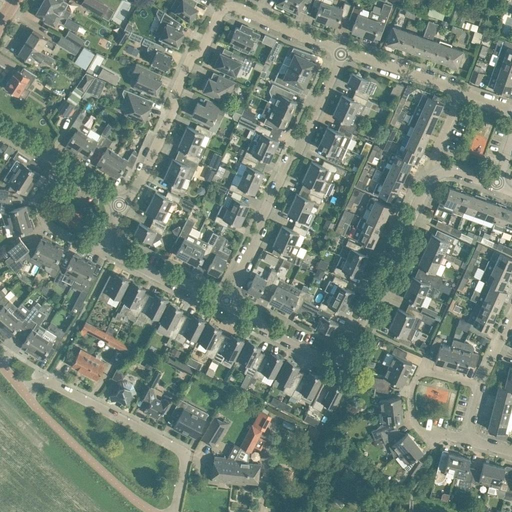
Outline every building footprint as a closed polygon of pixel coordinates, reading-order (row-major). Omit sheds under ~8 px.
[(43,0),(41,3),(67,18),(70,12),(65,9),(68,3),(63,0),(43,0)] [(95,0),(92,0),(88,8),(102,16),(108,20),(114,10),(107,6),(95,0)] [(190,4),(193,0),(177,0),(180,2),(175,11),(189,20),(197,8),(190,4)] [(289,0),(287,7),(297,12),(303,0),(310,3),(310,0),(289,0)] [(325,22),(332,4),(332,0),(314,0),(312,6),(313,6),(318,8),(314,19),(325,22)] [(448,22),(454,24),(458,13),(461,3),(454,0),(453,0),(446,21),(448,22)] [(332,4),(325,22),(336,26),(340,15),(345,17),(345,18),(346,18),(350,4),(344,2),(342,8),(332,4)] [(67,18),(41,3),(39,6),(39,7),(39,8),(38,7),(36,7),(34,11),(35,13),(36,13),(35,14),(49,22),(55,26),(58,20),(63,23),(63,24),(76,30),(79,24),(67,18)] [(368,17),(362,35),(373,39),(377,28),(382,30),(382,31),(387,17),(391,6),(383,3),(380,13),(371,10),(369,17),(368,17)] [(362,35),(368,17),(358,13),(360,7),(354,5),(349,19),(350,19),(355,20),(351,31),(362,35)] [(439,10),(435,9),(429,7),(427,15),(442,20),(444,13),(445,14),(446,11),(445,10),(445,9),(440,7),(439,10)] [(174,29),(178,21),(164,12),(160,21),(163,29),(160,37),(177,45),(178,44),(179,45),(181,40),(180,39),(183,32),(174,29)] [(478,26),(467,22),(466,24),(463,23),(465,17),(459,15),(455,24),(476,31),(477,27),(478,26)] [(422,54),(433,22),(429,20),(423,37),(414,33),(408,50),(411,51),(411,52),(416,54),(417,52),(422,54)] [(133,28),(132,24),(128,22),(124,28),(131,32),(133,28)] [(439,42),(432,40),(438,23),(433,22),(422,54),(427,56),(426,58),(432,59),(433,58),(435,59),(442,40),(439,40),(439,42)] [(397,46),(403,30),(393,26),(387,44),(394,46),(395,45),(397,46)] [(236,27),(233,32),(230,30),(227,36),(234,39),(232,44),(247,51),(252,41),(256,42),(260,34),(252,30),(251,33),(236,27)] [(26,40),(40,49),(43,43),(53,49),(56,44),(33,29),(26,40)] [(64,37),(80,46),(84,40),(68,30),(64,37)] [(408,50),(414,33),(403,30),(397,46),(400,47),(399,48),(405,50),(406,49),(408,50)] [(166,47),(144,37),(131,31),(130,33),(128,37),(148,46),(147,48),(147,50),(148,51),(149,53),(152,54),(149,62),(166,70),(167,67),(169,68),(170,64),(169,64),(172,56),(164,52),(166,47)] [(474,31),(471,42),(479,44),(482,33),(474,31)] [(273,45),(276,39),(265,34),(262,40),(273,45)] [(80,46),(64,37),(61,35),(57,42),(76,54),(82,58),(86,50),(80,47),(80,46)] [(118,35),(115,41),(122,46),(126,39),(118,35)] [(511,43),(504,40),(498,38),(493,53),(499,55),(511,60),(511,43)] [(45,53),(40,49),(26,40),(18,53),(32,62),(34,58),(40,61),(41,59),(50,65),(54,58),(45,53)] [(446,63),(452,47),(451,46),(451,44),(442,40),(435,59),(438,60),(438,61),(443,63),(444,62),(446,63)] [(269,54),(267,59),(272,60),(275,61),(276,59),(276,56),(276,55),(281,43),(275,41),(273,45),(269,54)] [(307,59),(310,53),(293,47),(289,56),(292,59),(289,65),(309,75),(310,73),(311,74),(314,68),(312,67),(314,62),(307,59)] [(452,47),(446,63),(449,64),(448,65),(456,68),(462,50),(452,47)] [(220,52),(214,65),(235,75),(238,68),(248,72),(254,60),(232,51),(230,57),(220,52)] [(511,60),(499,55),(495,65),(500,67),(511,71),(511,60)] [(154,77),(156,72),(153,70),(136,63),(132,73),(137,76),(133,86),(149,93),(149,91),(156,94),(157,92),(160,85),(159,85),(161,81),(160,80),(158,79),(154,77)] [(306,81),(309,75),(289,65),(286,72),(278,72),(274,80),(291,89),(293,85),(295,86),(296,83),(305,88),(308,81),(306,81)] [(511,71),(500,67),(495,65),(494,65),(491,75),(496,78),(511,83),(511,81),(511,71)] [(18,94),(23,86),(26,88),(36,74),(24,66),(21,71),(18,69),(15,74),(13,73),(5,86),(18,94)] [(119,77),(102,67),(98,75),(115,84),(119,77)] [(479,83),(483,73),(473,69),(470,80),(479,83)] [(75,87),(84,92),(92,79),(95,76),(85,72),(75,87)] [(354,93),(367,99),(370,93),(364,91),(369,80),(361,77),(361,76),(361,74),(359,73),(357,73),(355,73),(355,74),(352,72),(347,83),(357,88),(355,93),(354,93)] [(209,77),(203,90),(221,99),(224,92),(230,95),(235,82),(219,74),(216,80),(209,77)] [(95,76),(92,79),(104,84),(106,81),(95,76)] [(511,83),(496,78),(493,88),(495,89),(510,94),(511,89),(511,87),(510,87),(511,83)] [(274,103),(292,112),(292,111),(293,111),(295,107),(295,106),(297,101),(287,97),(290,91),(272,83),(269,90),(271,96),(276,98),(274,103)] [(393,90),(400,93),(404,86),(396,83),(393,90)] [(139,102),(142,96),(140,95),(124,88),(122,92),(124,97),(127,105),(128,106),(126,112),(133,115),(132,117),(137,119),(138,117),(141,119),(151,115),(149,109),(150,107),(140,102),(139,102)] [(354,113),(360,115),(365,105),(370,107),(378,111),(380,105),(372,101),(367,99),(354,93),(354,94),(352,99),(342,94),(337,105),(354,113)] [(438,114),(443,104),(422,94),(418,104),(423,107),(438,114)] [(57,109),(67,116),(74,106),(64,99),(57,109)] [(197,102),(192,115),(201,119),(200,122),(210,127),(214,117),(218,119),(221,118),(226,107),(208,99),(205,105),(197,102)] [(233,102),(230,109),(234,111),(241,114),(244,108),(245,106),(242,104),(238,102),(235,101),(233,102)] [(290,116),(292,112),(274,103),(267,117),(266,116),(263,123),(275,128),(278,122),(285,126),(287,122),(288,122),(290,117),(290,116)] [(361,116),(360,115),(354,113),(337,105),(332,115),(342,120),(340,125),(339,125),(352,131),(355,126),(356,126),(361,116)] [(438,114),(423,107),(418,117),(434,124),(438,114)] [(241,114),(241,116),(247,118),(250,111),(244,108),(241,114)] [(241,116),(241,114),(234,111),(232,115),(233,119),(238,121),(241,116)] [(429,133),(434,124),(413,114),(409,124),(414,126),(429,133)] [(77,128),(81,121),(80,121),(76,118),(69,129),(74,132),(66,145),(67,145),(66,147),(72,151),(73,149),(76,151),(87,134),(77,128)] [(182,136),(200,144),(204,134),(210,136),(212,130),(199,124),(199,125),(197,130),(187,126),(182,136)] [(255,132),(251,140),(256,143),(274,151),(279,140),(275,138),(268,135),(271,130),(258,124),(258,125),(256,125),(255,128),(256,129),(255,131),(255,132)] [(350,137),(352,131),(339,125),(339,126),(340,126),(337,131),(327,126),(322,137),(346,148),(351,137),(350,137)] [(425,143),(429,133),(414,126),(409,136),(425,143)] [(101,133),(100,135),(90,129),(87,134),(76,151),(79,153),(78,155),(85,159),(86,157),(86,158),(94,145),(100,148),(106,137),(101,133)] [(195,154),(200,144),(182,136),(177,147),(188,152),(185,157),(185,156),(185,157),(198,163),(201,157),(195,154)] [(385,144),(388,138),(383,136),(379,146),(381,147),(385,149),(387,145),(385,144)] [(420,153),(425,143),(409,136),(405,146),(420,153)] [(107,170),(117,153),(108,147),(112,141),(106,137),(100,148),(105,151),(96,164),(97,164),(96,166),(103,170),(104,168),(107,170)] [(341,158),(346,148),(322,137),(317,147),(328,152),(325,157),(338,163),(340,158),(341,158)] [(368,154),(372,143),(367,141),(362,152),(368,154)] [(269,161),(274,151),(256,143),(252,153),(246,150),(243,156),(257,162),(256,161),(259,156),(269,161)] [(381,147),(379,146),(374,144),(370,154),(374,156),(377,150),(378,151),(381,147)] [(416,163),(420,153),(405,146),(403,151),(398,148),(395,154),(411,161),(413,162),(416,163)] [(30,159),(17,150),(13,158),(21,163),(15,173),(32,183),(34,180),(35,181),(40,175),(38,174),(38,173),(26,165),(30,159)] [(411,161),(395,154),(391,152),(387,161),(391,164),(407,171),(409,166),(411,167),(413,162),(411,161)] [(132,168),(137,156),(131,153),(127,159),(117,153),(107,170),(110,172),(109,174),(115,178),(116,176),(117,177),(125,164),(132,168)] [(256,163),(257,162),(243,156),(236,172),(259,183),(264,172),(254,167),(256,162),(256,163)] [(191,179),(198,163),(185,157),(183,162),(172,158),(168,169),(185,176),(191,179)] [(216,169),(218,163),(211,160),(208,166),(216,169)] [(343,175),(346,170),(324,160),(323,160),(324,160),(322,165),(311,160),(306,171),(329,182),(334,171),(343,175)] [(402,181),(407,171),(391,164),(389,168),(385,166),(382,171),(402,181)] [(208,168),(204,178),(210,181),(215,171),(208,168)] [(180,187),(185,176),(168,169),(163,179),(173,184),(171,189),(170,189),(184,195),(186,189),(180,187)] [(322,198),(329,182),(306,171),(301,182),(312,186),(310,192),(309,191),(309,192),(322,198)] [(398,190),(402,181),(382,171),(378,181),(398,190)] [(254,193),(259,183),(236,172),(229,188),(242,194),(244,189),(254,193)] [(30,186),(32,183),(15,173),(9,183),(26,193),(27,194),(32,187),(30,186)] [(361,173),(358,179),(363,181),(366,183),(369,177),(365,175),(361,173)] [(393,200),(398,190),(378,181),(372,193),(377,195),(378,194),(393,200)] [(454,207),(459,191),(449,187),(447,193),(444,192),(437,206),(442,208),(444,203),(454,207)] [(8,190),(0,188),(0,195),(8,196),(8,190)] [(242,195),(242,194),(229,188),(221,204),(222,205),(244,215),(249,204),(239,199),(241,194),(242,195)] [(349,200),(353,201),(356,196),(357,196),(359,190),(354,188),(351,194),(349,200)] [(150,201),(167,210),(172,200),(178,203),(181,197),(168,191),(165,196),(155,191),(150,201)] [(462,215),(464,210),(470,194),(459,191),(454,207),(452,212),(462,215)] [(298,193),(296,193),(292,203),(309,211),(312,205),(317,208),(319,203),(320,203),(322,198),(309,192),(307,197),(298,193)] [(474,214),(480,198),(470,194),(464,210),(474,214)] [(12,197),(8,196),(0,195),(0,201),(1,202),(0,210),(2,211),(6,212),(9,222),(9,223),(29,217),(28,214),(29,213),(27,206),(25,206),(11,210),(12,197)] [(338,195),(334,203),(342,207),(346,199),(338,195)] [(376,199),(376,198),(373,196),(370,197),(365,207),(370,209),(386,216),(391,206),(376,199)] [(181,197),(178,203),(184,208),(190,212),(194,204),(188,201),(181,197)] [(484,218),(490,202),(480,198),(474,214),(484,218)] [(162,220),(167,210),(150,201),(145,212),(155,217),(152,222),(165,229),(167,223),(162,220)] [(494,221),(500,205),(490,202),(484,218),(494,221)] [(99,206),(96,204),(94,203),(91,208),(96,211),(99,206)] [(315,214),(309,211),(292,203),(287,214),(297,219),(295,224),(294,223),(294,224),(307,230),(315,214)] [(217,215),(214,220),(227,226),(229,221),(237,224),(240,225),(244,215),(222,205),(217,215)] [(492,227),(502,231),(510,209),(500,205),(494,221),(492,227)] [(344,209),(340,219),(344,221),(349,223),(354,213),(344,209)] [(382,226),(386,216),(370,209),(366,219),(382,226)] [(511,209),(510,209),(502,231),(511,234),(511,209)] [(29,217),(9,223),(9,222),(4,224),(4,225),(5,225),(7,232),(12,231),(13,234),(32,229),(32,228),(34,227),(31,220),(30,221),(29,217)] [(189,233),(194,221),(187,217),(175,242),(176,242),(181,244),(175,254),(186,260),(197,237),(189,233)] [(382,226),(366,219),(360,217),(356,227),(377,236),(382,226)] [(342,226),(344,221),(340,219),(334,231),(341,234),(344,227),(342,226)] [(326,220),(323,227),(331,230),(334,223),(326,220)] [(446,231),(449,225),(438,220),(435,226),(446,231)] [(159,239),(165,229),(152,222),(152,223),(149,228),(139,222),(134,233),(137,235),(137,237),(139,238),(141,239),(143,238),(151,242),(153,242),(159,239)] [(305,236),(307,230),(294,224),(292,230),(282,225),(277,235),(294,243),(299,233),(305,236)] [(372,246),(377,236),(356,227),(351,236),(357,239),(372,246)] [(451,255),(451,254),(454,248),(447,245),(449,241),(432,233),(427,244),(451,255)] [(465,239),(470,242),(475,244),(476,239),(478,235),(474,233),(472,237),(467,235),(465,239)] [(218,276),(219,273),(221,272),(223,271),(223,269),(223,267),(222,266),(229,253),(221,249),(223,245),(222,245),(226,238),(219,234),(213,245),(207,258),(212,260),(207,270),(218,276)] [(304,258),(296,254),(300,246),(294,243),(277,235),(272,246),(282,251),(280,256),(279,256),(300,266),(304,258)] [(486,243),(488,239),(478,235),(476,239),(480,241),(486,243)] [(11,254),(25,243),(19,236),(6,247),(11,254)] [(41,264),(52,244),(48,242),(49,240),(42,237),(42,239),(41,238),(30,261),(40,266),(41,264)] [(194,242),(186,260),(196,265),(201,255),(206,257),(206,258),(207,258),(213,245),(197,237),(197,238),(194,242)] [(346,258),(363,266),(368,255),(358,251),(360,246),(361,246),(361,245),(348,239),(345,245),(351,248),(346,258)] [(23,259),(22,257),(30,250),(25,243),(11,254),(5,260),(15,272),(15,271),(22,266),(23,264),(24,261),(23,259)] [(55,277),(61,265),(56,263),(62,249),(63,247),(56,244),(55,245),(52,244),(41,264),(45,266),(45,269),(46,271),(48,273),(49,273),(49,274),(55,277)] [(454,256),(451,254),(451,255),(427,244),(422,254),(439,262),(442,256),(452,261),(452,260),(454,257),(454,256)] [(511,266),(511,257),(500,252),(494,250),(489,260),(511,270),(511,266)] [(72,283),(75,278),(84,260),(81,258),(81,257),(75,253),(74,255),(73,254),(66,268),(61,265),(55,277),(61,280),(62,278),(72,283)] [(435,272),(439,262),(422,254),(417,265),(429,270),(426,276),(440,282),(443,276),(435,272)] [(340,255),(333,271),(346,277),(348,272),(359,277),(363,266),(346,258),(340,255)] [(454,257),(452,260),(461,264),(460,266),(464,267),(466,262),(463,260),(454,257)] [(511,270),(489,260),(488,259),(484,269),(506,279),(511,270)] [(78,297),(71,311),(77,314),(83,302),(84,300),(93,282),(88,279),(95,265),(94,265),(95,263),(88,260),(87,262),(84,260),(75,278),(72,283),(82,289),(81,290),(78,297)] [(318,267),(313,277),(320,280),(324,271),(318,267)] [(268,289),(275,276),(277,272),(272,269),(266,279),(256,274),(252,281),(250,282),(248,283),(248,285),(249,287),(249,288),(247,291),(258,296),(263,286),(268,288),(268,289)] [(502,289),(506,279),(484,269),(480,279),(484,281),(506,291),(502,289)] [(22,274),(20,278),(21,279),(30,285),(33,280),(22,274)] [(117,304),(119,299),(120,299),(129,280),(122,276),(122,277),(116,274),(115,277),(110,275),(98,298),(107,302),(108,300),(117,304)] [(327,291),(349,302),(355,292),(344,287),(347,282),(348,282),(335,275),(332,281),(329,279),(324,290),(327,291)] [(288,290),(290,284),(275,276),(268,289),(269,289),(274,291),(269,301),(279,307),(288,290)] [(438,288),(440,282),(426,276),(424,281),(412,276),(407,286),(425,294),(431,297),(436,287),(438,288)] [(135,321),(148,294),(143,292),(145,289),(140,286),(140,285),(133,281),(123,301),(124,301),(119,312),(118,311),(114,318),(119,320),(122,314),(135,321)] [(502,301),(506,291),(484,281),(480,291),(486,294),(502,301)] [(306,292),(305,292),(308,287),(303,284),(300,289),(290,284),(288,290),(279,307),(289,312),(295,302),(300,304),(299,305),(300,305),(303,299),(306,292)] [(420,305),(425,294),(407,286),(403,297),(420,305)] [(474,289),(469,299),(475,301),(497,311),(502,301),(486,294),(480,291),(474,289)] [(327,291),(319,307),(331,313),(332,313),(331,313),(334,308),(344,313),(349,302),(327,291)] [(148,294),(135,321),(137,322),(140,323),(142,320),(145,322),(149,314),(158,319),(168,299),(161,296),(160,296),(155,294),(153,297),(148,294)] [(0,327),(18,307),(4,295),(0,299),(0,308),(0,309),(0,308),(0,327)] [(303,299),(300,305),(307,309),(313,312),(313,313),(314,319),(316,320),(314,324),(316,325),(324,329),(324,330),(324,332),(326,333),(328,333),(330,333),(333,334),(338,324),(328,318),(331,313),(331,314),(331,313),(319,307),(310,302),(303,299)] [(476,301),(472,311),(472,312),(493,321),(497,311),(475,301),(476,301)] [(18,307),(0,327),(0,328),(2,330),(1,332),(7,337),(8,336),(18,324),(24,329),(38,309),(41,306),(37,302),(33,306),(26,314),(18,307)] [(174,339),(186,316),(181,313),(182,310),(177,307),(178,306),(170,303),(161,322),(170,327),(166,334),(174,339)] [(420,311),(424,313),(434,318),(436,313),(437,312),(423,305),(420,311)] [(424,313),(420,311),(411,307),(409,313),(398,308),(393,318),(416,329),(417,329),(424,313)] [(31,352),(46,328),(45,329),(38,325),(45,314),(38,309),(24,329),(29,333),(21,346),(22,346),(21,347),(27,352),(28,350),(31,352)] [(493,321),(472,312),(471,311),(467,321),(471,323),(488,331),(493,321)] [(186,316),(174,339),(183,343),(187,335),(196,340),(206,321),(198,317),(198,318),(193,315),(191,318),(186,316)] [(411,339),(416,329),(393,318),(388,329),(399,334),(397,339),(409,345),(412,340),(411,339)] [(92,334),(96,327),(85,321),(82,328),(79,333),(83,335),(85,330),(92,334)] [(213,358),(225,335),(219,333),(221,330),(216,327),(216,326),(209,322),(199,342),(208,346),(204,354),(213,358)] [(488,331),(471,323),(468,329),(482,335),(485,337),(488,331)] [(111,335),(114,337),(117,331),(108,326),(105,332),(111,335)] [(111,335),(105,332),(96,327),(92,334),(107,342),(111,335)] [(62,338),(56,334),(56,335),(46,329),(47,328),(46,328),(31,352),(35,354),(34,355),(40,359),(41,358),(42,358),(50,346),(55,349),(62,338)] [(131,345),(114,337),(111,335),(107,342),(127,352),(131,345)] [(225,335),(213,358),(221,363),(225,355),(234,360),(244,340),(237,337),(231,335),(230,338),(225,335)] [(482,335),(479,341),(485,344),(487,338),(485,337),(482,335)] [(445,367),(451,346),(440,343),(441,337),(435,336),(429,349),(437,351),(434,362),(445,365),(444,366),(445,367)] [(252,376),(264,353),(259,351),(260,347),(255,345),(256,344),(248,340),(239,359),(248,364),(244,372),(246,373),(252,376)] [(451,346),(445,367),(450,368),(451,366),(453,367),(453,369),(455,370),(456,368),(461,349),(464,343),(454,340),(453,346),(451,346)] [(423,341),(418,347),(423,351),(428,345),(423,341)] [(456,368),(466,371),(468,365),(475,367),(478,354),(472,352),(473,347),(472,345),(464,343),(461,349),(456,368)] [(174,347),(171,352),(179,355),(181,350),(174,347)] [(388,366),(406,374),(412,363),(404,359),(407,353),(394,347),(391,354),(393,354),(388,366)] [(93,359),(95,356),(80,348),(71,365),(85,373),(87,369),(86,368),(87,366),(90,367),(94,359),(93,359)] [(264,353),(252,376),(261,380),(265,373),(274,377),(284,358),(276,354),(276,355),(271,352),(269,356),(264,353)] [(87,369),(85,373),(96,379),(106,362),(95,356),(93,359),(94,359),(90,367),(87,366),(86,368),(87,369)] [(193,367),(197,360),(190,356),(187,364),(193,367)] [(155,361),(149,358),(144,366),(151,369),(155,361)] [(291,395),(303,373),(297,370),(299,367),(294,364),(294,363),(287,360),(277,379),(286,384),(282,391),(287,394),(291,395)] [(183,372),(186,365),(178,361),(175,368),(183,372)] [(118,365),(116,369),(125,373),(127,369),(118,365)] [(401,385),(406,374),(388,366),(383,377),(401,385)] [(295,403),(297,398),(299,400),(303,392),(312,397),(322,378),(315,374),(315,375),(309,372),(308,375),(303,373),(291,395),(289,400),(295,403)] [(250,381),(252,376),(246,373),(244,377),(245,379),(250,381)] [(368,374),(366,386),(375,387),(388,389),(389,382),(390,380),(383,377),(368,374)] [(498,387),(511,390),(511,379),(506,378),(504,387),(498,386),(498,387)] [(127,381),(123,382),(122,379),(117,380),(119,387),(116,393),(109,395),(111,400),(118,398),(124,401),(129,400),(132,394),(135,392),(132,383),(133,383),(127,380),(127,381)] [(227,385),(224,383),(221,388),(229,392),(234,385),(229,382),(227,385)] [(343,388),(336,385),(330,383),(329,386),(323,383),(312,406),(321,411),(324,403),(334,408),(343,388)] [(153,388),(147,384),(139,399),(140,399),(145,402),(146,401),(153,389),(154,389),(153,388)] [(374,393),(374,394),(387,396),(388,389),(375,387),(374,393)] [(511,390),(498,387),(495,397),(511,401),(511,390)] [(144,405),(143,407),(143,409),(144,410),(145,410),(152,413),(153,416),(157,418),(160,417),(163,411),(166,412),(171,402),(165,399),(161,400),(150,394),(146,401),(148,402),(147,404),(144,405)] [(381,412),(401,409),(400,397),(380,399),(381,412)] [(493,407),(510,411),(511,412),(511,401),(495,397),(493,407)] [(190,404),(179,398),(171,414),(178,418),(174,426),(173,426),(173,427),(187,434),(188,432),(196,436),(205,419),(187,410),(190,404)] [(283,409),(287,403),(281,400),(277,406),(283,409)] [(507,422),(510,411),(493,407),(490,417),(507,422)] [(394,424),(394,422),(403,421),(401,409),(381,412),(383,423),(380,424),(376,428),(371,430),(374,439),(382,436),(382,437),(397,430),(394,424)] [(310,423),(313,416),(307,413),(303,420),(310,423)] [(222,421),(215,417),(201,439),(213,446),(222,431),(224,432),(229,423),(223,419),(222,421)] [(333,423),(334,423),(340,426),(343,420),(336,417),(333,423)] [(504,432),(507,422),(490,417),(487,428),(497,431),(495,436),(506,439),(507,433),(504,432)] [(234,458),(231,482),(239,483),(240,481),(257,483),(259,463),(247,462),(248,451),(250,452),(261,430),(252,425),(240,447),(234,458)] [(305,435),(316,440),(320,431),(309,426),(305,435)] [(397,430),(382,437),(384,442),(390,439),(391,443),(389,446),(393,456),(399,454),(400,454),(415,442),(407,432),(400,438),(399,436),(397,430)] [(415,442),(400,454),(407,464),(423,451),(415,442)] [(234,458),(240,447),(234,444),(226,457),(214,456),(211,480),(219,481),(219,479),(225,480),(225,482),(231,482),(234,458)] [(454,475),(459,456),(448,453),(446,461),(439,460),(434,481),(435,481),(437,482),(442,481),(445,477),(446,473),(454,475)] [(471,482),(474,468),(468,467),(470,458),(459,456),(454,475),(461,477),(459,483),(461,488),(469,490),(471,482)] [(413,475),(422,462),(417,458),(408,471),(413,475)] [(489,484),(494,465),(483,462),(481,470),(474,468),(471,482),(478,483),(478,481),(489,484)] [(504,498),(509,477),(503,476),(505,467),(494,465),(489,484),(496,486),(495,488),(497,496),(504,498)] [(282,479),(291,480),(293,471),(283,470),(282,479)] [(459,496),(458,502),(464,504),(466,497),(459,496)]
